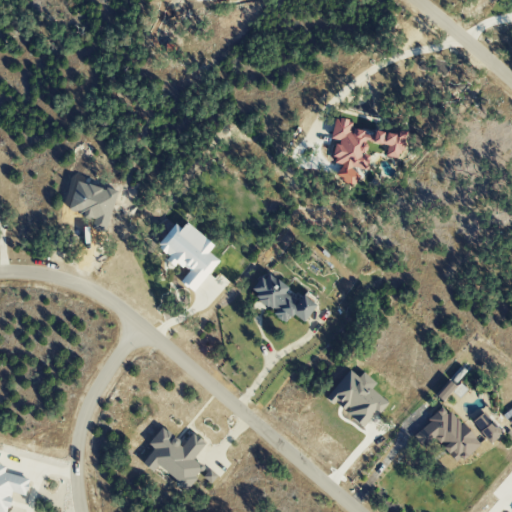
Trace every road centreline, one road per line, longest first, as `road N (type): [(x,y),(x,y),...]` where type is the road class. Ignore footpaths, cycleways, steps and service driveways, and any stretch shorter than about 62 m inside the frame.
road 1 (residential): [(0,272),(57,277),(116,305),(358,511)]
road 2 (residential): [(138,323),(85,405),(73,465),(79,511)]
road 3 (residential): [(414,0),(511,83)]
